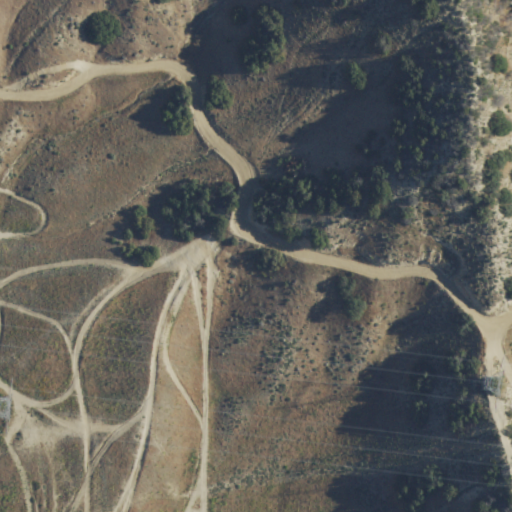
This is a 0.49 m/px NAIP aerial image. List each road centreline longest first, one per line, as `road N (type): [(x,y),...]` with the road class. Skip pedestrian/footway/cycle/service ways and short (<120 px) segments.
road 1 (track): [(0,99),(62,94),(156,67),(195,81),(204,116),(247,174),(251,225),(310,257),(372,271)]
road 2 (track): [(372,271),(423,273),(483,323),(511,321)]
